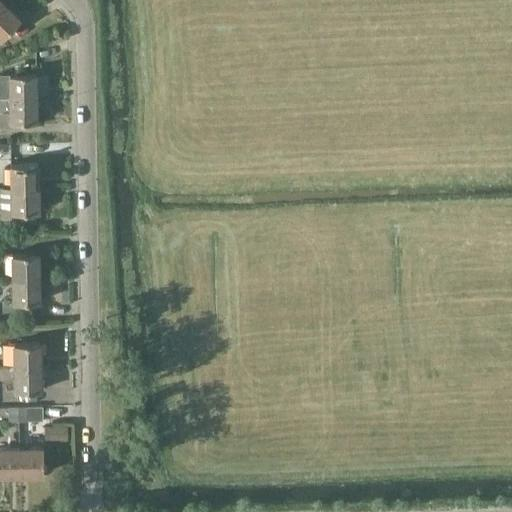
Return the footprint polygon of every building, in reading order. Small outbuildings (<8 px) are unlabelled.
[(0,36),(1,38),(19,20),(2,3),(0,5),(0,36)] [(0,97),(37,97),(37,73),(0,73),(0,97)] [(38,121),(37,97),(0,97),(0,127),(13,127),(13,121),(38,121)] [(12,187),(38,187),(38,162),(12,163),(12,187)] [(12,187),(1,187),(2,218),(22,218),(22,212),(39,212),(38,187),(12,187)] [(14,277),(40,277),(39,253),(13,253),(14,277)] [(14,301),(40,301),(40,277),(14,277),(14,301)] [(16,366),(42,366),(41,342),(16,342),(16,366)] [(16,389),(42,389),(42,366),(16,366),(16,389)] [(10,419),(26,419),(26,405),(9,406),(10,419)] [(26,419),(42,419),(42,405),(26,405),(26,419)] [(57,441),(68,441),(68,426),(56,426),(57,441)] [(20,474),(43,473),(43,446),(20,447),(20,474)] [(0,474),(20,474),(20,447),(0,447),(0,474)]
